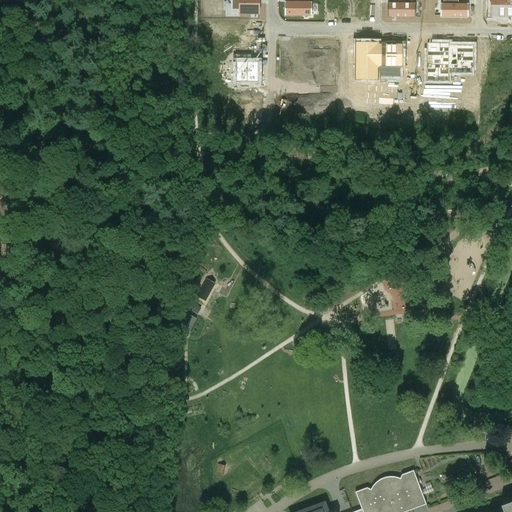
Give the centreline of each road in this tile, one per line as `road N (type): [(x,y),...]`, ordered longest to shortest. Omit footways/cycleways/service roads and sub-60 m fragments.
road 1 (track): [(459,316),(405,309),(342,325),(321,318),(267,287),(192,183),(154,303),(136,511)]
road 2 (track): [(26,465),(72,411),(186,403),(356,301),(382,276),(452,170)]
road 3 (track): [(511,168),(0,193)]
road 4 (track): [(511,191),(459,316),(421,451)]
road 5 (residential): [(273,511),(356,466),(437,449),(511,447)]
road 6 (track): [(202,182),(196,0)]
road 7 (track): [(342,325),(356,466)]
